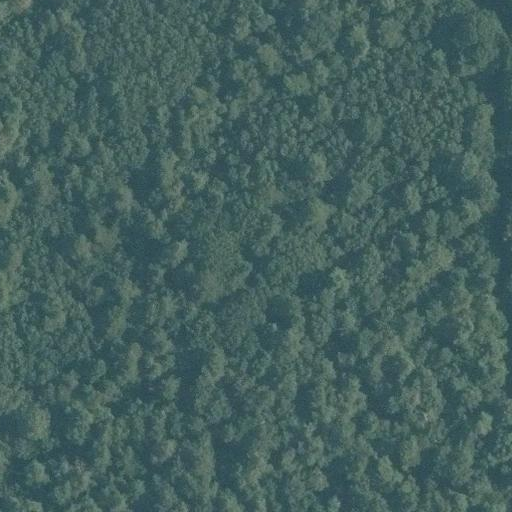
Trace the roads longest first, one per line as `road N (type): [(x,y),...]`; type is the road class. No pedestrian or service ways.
road 1 (track): [(501,511),(471,0)]
road 2 (track): [(482,205),(152,405)]
road 3 (track): [(152,405),(0,498)]
